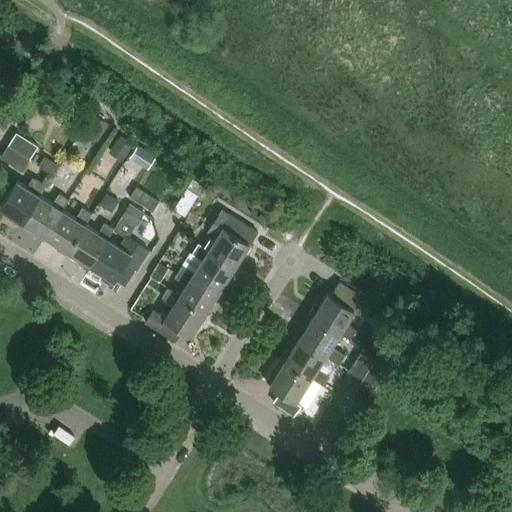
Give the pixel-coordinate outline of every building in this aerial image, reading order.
[(88,120),(102,129),(108,120),(94,111),(88,120)] [(119,131),(107,149),(122,159),(133,141),(119,131)] [(31,158),(39,145),(19,132),(11,145),(31,158)] [(157,154),(138,142),(134,149),(152,161),(157,154)] [(22,172),(31,158),(11,145),(2,159),(22,172)] [(45,156),(39,166),(53,175),(59,165),(45,156)] [(24,221),(41,194),(47,185),(33,176),(27,186),(17,180),(0,206),(14,215),(11,219),(21,225),(24,221)] [(193,177),(186,187),(188,187),(197,193),(201,196),(208,187),(193,177)] [(130,196),(153,210),(160,199),(137,185),(130,196)] [(183,214),(197,193),(188,187),(186,187),(173,207),(183,214)] [(47,236),(63,209),(62,208),(68,198),(59,192),(53,202),(41,194),(24,221),(21,225),(24,221),(36,229),(34,233),(44,240),(47,236)] [(145,212),(130,203),(123,215),(138,224),(145,212)] [(69,250),(86,223),(93,212),(83,206),(76,217),(63,209),(47,236),(44,240),(47,236),(59,244),(56,248),(67,254),(69,250)] [(250,243),(258,231),(222,208),(208,230),(217,236),(209,248),(236,265),(244,253),(248,255),(254,245),(250,243)] [(92,264),(109,238),(108,237),(114,228),(104,221),(98,231),(86,223),(69,250),(67,254),(69,250),(82,258),(79,262),(89,269),(92,264)] [(92,264),(89,269),(92,265),(104,272),(102,276),(112,283),(115,279),(125,262),(137,269),(150,249),(125,233),(119,244),(109,238),(92,264)] [(236,265),(209,248),(197,241),(191,250),(203,258),(195,271),(221,288),(225,290),(221,288),(229,276),(233,278),(240,268),(236,265)] [(219,301),(225,290),(221,288),(195,271),(183,263),(175,275),(187,282),(180,293),(207,310),(215,298),(219,301)] [(368,309),(373,302),(340,281),(332,294),(328,292),(320,305),(316,303),(309,313),(313,315),(340,332),(350,338),(356,328),(347,322),(354,310),(359,303),(368,309)] [(207,310),(180,293),(180,294),(169,286),(163,296),(174,303),(166,316),(154,309),(146,321),(175,340),(183,328),(192,334),(200,320),(204,323),(211,313),(207,310)] [(359,303),(354,310),(363,316),(368,309),(359,303)] [(326,355),(340,332),(313,315),(309,313),(313,316),(305,328),(301,325),(295,336),(299,338),(326,355)] [(318,367),(326,355),(299,338),(295,336),(299,338),(291,350),(287,348),(281,358),(285,361),(287,362),(311,377),(312,377),(323,384),(329,374),(318,367)] [(381,343),(375,354),(377,356),(390,364),(396,368),(407,349),(390,338),(385,345),(381,343)] [(362,379),(377,356),(375,354),(364,347),(349,370),(349,371),(362,379)] [(375,387),(383,375),(390,364),(377,356),(362,379),(375,387)] [(311,377),(287,362),(285,361),(277,373),(273,370),(266,381),(270,383),(270,384),(280,390),(274,401),(295,414),(302,403),(297,400),(311,377)] [(511,430),(507,428),(486,462),(500,470),(511,449),(511,430)]
